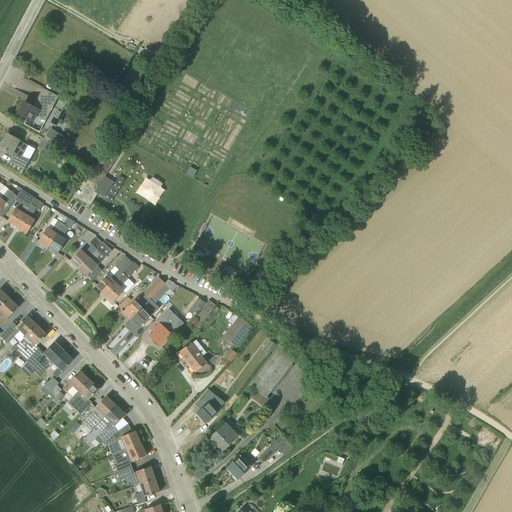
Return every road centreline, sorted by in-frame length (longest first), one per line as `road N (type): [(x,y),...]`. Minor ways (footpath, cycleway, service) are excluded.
road 1 (unclassified): [(511,437),(409,379),(189,286),(0,170)]
road 2 (residential): [(189,511),(148,408),(0,253)]
